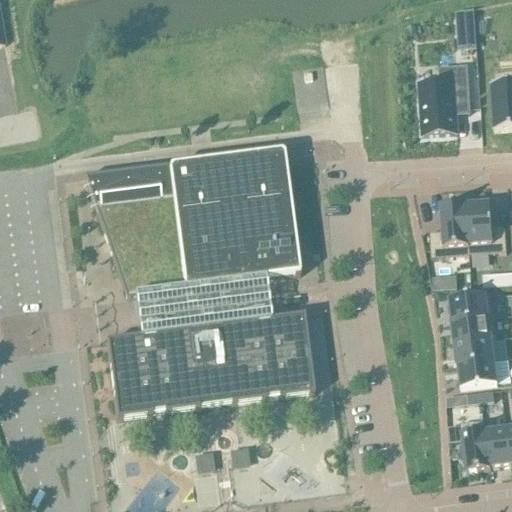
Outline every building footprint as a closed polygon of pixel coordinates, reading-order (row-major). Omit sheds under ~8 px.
[(474,19),(456,20),(458,59),(477,58),(474,19)] [(441,88),(419,89),(423,141),(457,139),(456,119),(470,118),(467,71),(440,73),(441,88)] [(511,86),(491,88),(495,136),(511,134),(511,86)] [(163,417),(163,419),(266,406),(265,404),(277,403),(278,404),(313,399),(303,321),(273,325),(270,298),(268,279),(298,274),(283,156),(83,182),(126,303),(136,302),(137,315),(141,342),(106,347),(109,369),(110,374),(109,374),(109,376),(110,376),(113,395),(112,395),(112,397),(113,397),(114,402),(113,402),(116,425),(151,421),(151,419),(163,417)] [(466,209),(465,209),(469,260),(470,260),(507,258),(505,231),(492,232),(490,208),(484,208),(484,205),(469,206),(470,209),(466,209)] [(442,237),(429,238),(431,264),(470,261),(470,260),(469,260),(465,209),(466,209),(466,208),(440,210),(442,237)] [(433,296),(445,296),(444,282),(432,283),(433,296)] [(490,299),(449,304),(452,327),(452,328),(494,323),(490,299)] [(452,327),(451,327),(454,350),(492,345),(492,346),(497,345),(494,323),(452,328),(452,327)] [(492,345),(454,350),(457,372),(458,372),(458,371),(494,366),(492,346),(492,345)] [(494,366),(458,371),(458,372),(461,395),(498,390),(494,366)] [(493,396),(480,398),(481,408),(494,406),(493,396)] [(481,408),(480,398),(467,400),(468,410),(481,408)] [(446,403),(447,413),(468,410),(467,400),(460,401),(446,403)] [(463,451),(460,451),(462,466),(465,466),(466,478),(491,475),(491,473),(490,474),(485,437),(486,437),(485,426),(460,429),(463,451)] [(486,437),(485,437),(490,474),(491,473),(511,471),(506,434),(486,437)] [(233,457),(237,471),(252,467),(249,453),(233,457)] [(215,456),(195,458),(200,507),(220,504),(215,456)]
